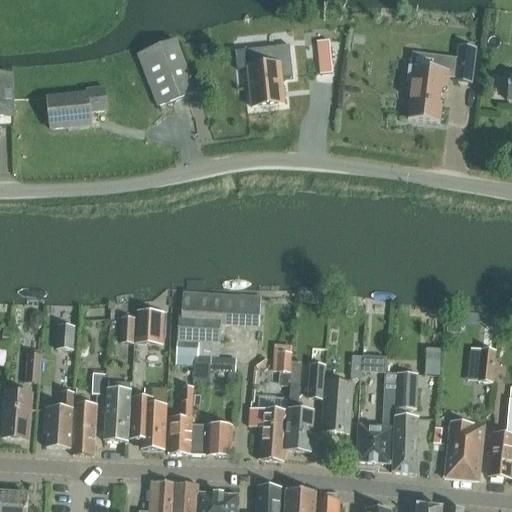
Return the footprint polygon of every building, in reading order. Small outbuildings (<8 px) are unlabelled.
[(138,57),(158,109),(196,94),(176,42),(138,57)] [(329,43),(317,44),(320,76),(332,75),(329,43)] [(248,52),(235,54),(237,72),(248,71),(252,110),(285,106),(282,80),(293,79),(290,48),(248,52)] [(440,72),(409,68),(407,85),(412,90),(408,122),(440,126),(442,107),(440,105),(442,93),(447,89),(448,80),(455,81),(454,84),(472,86),(476,50),(459,48),(457,63),(441,61),(440,72)] [(0,129),(14,129),(12,77),(0,77),(0,129)] [(91,124),(90,115),(107,113),(105,89),(86,92),(86,95),(48,99),(51,132),(67,130),(67,126),(91,124)] [(178,344),(198,345),(220,346),(221,324),(258,326),(260,299),(228,297),(183,294),(181,318),(179,318),(178,344)] [(136,347),(161,348),(163,315),(137,314),(136,347)] [(261,320),(260,340),(270,340),(270,320),(261,320)] [(126,347),(135,347),(136,322),(128,321),(126,347)] [(57,353),(73,354),(75,330),(59,329),(57,353)] [(445,367),(446,340),(431,339),(430,366),(445,367)] [(198,345),(178,344),(177,355),(176,366),(194,368),(195,355),(198,355),(198,345)] [(219,360),(220,346),(198,345),(198,355),(195,355),(194,368),(194,385),(210,386),(211,374),(236,376),(237,361),(219,360)] [(370,366),(369,347),(358,347),(358,366),(370,366)] [(370,347),(370,363),(389,363),(389,347),(370,347)] [(479,385),(493,386),(496,354),(482,353),(479,385)] [(276,375),(291,376),(292,356),(277,355),(276,375)] [(27,390),(39,391),(41,363),(29,362),(27,390)] [(287,414),(285,454),(311,456),(314,415),(294,413),(295,406),(299,406),(302,364),(293,363),(291,389),(290,389),(289,413),(288,413),(288,414),(287,414)] [(309,402),(322,403),(325,369),(311,367),(309,402)] [(351,381),(361,382),(362,368),(352,367),(351,381)] [(395,412),(417,413),(419,378),(385,376),(384,400),(396,401),(395,412)] [(104,398),(105,377),(93,377),(92,397),(104,398)] [(322,435),(349,437),(353,387),(326,385),(322,435)] [(192,428),(194,391),(183,390),(182,405),(181,405),(180,422),(170,421),(168,458),(189,459),(191,428),(192,428)] [(509,402),(506,438),(493,436),(488,480),(511,482),(511,390),(506,390),(505,402),(509,402)] [(105,444),(128,446),(131,394),(109,393),(108,409),(107,408),(105,444)] [(130,433),(129,443),(142,444),(142,454),(165,455),(167,409),(167,395),(154,394),(154,402),(144,401),(132,401),(130,433)] [(46,451),(70,452),(74,397),(61,396),(60,412),(46,411),(44,437),(47,437),(46,451)] [(3,442),(29,444),(32,402),(6,400),(3,442)] [(356,465),(390,467),(394,412),(395,412),(396,401),(384,400),(382,428),(359,426),(356,465)] [(72,458),(94,460),(97,408),(87,408),(87,402),(76,402),(72,458)] [(260,463),(283,465),(284,454),(285,454),(287,414),(251,412),(249,430),(262,431),(260,463)] [(393,476),(416,478),(419,421),(395,420),(393,476)] [(445,481),(479,485),(485,428),(450,425),(445,481)] [(189,459),(231,461),(232,429),(207,428),(192,428),(191,428),(189,459)] [(197,511),(199,488),(151,485),(149,511),(197,511)] [(280,511),(281,492),(258,490),(256,511),(280,511)] [(314,511),(316,495),(287,493),(285,511),(314,511)] [(0,511),(27,511),(28,498),(1,496),(0,507),(0,511)] [(199,511),(238,511),(239,498),(201,496),(199,511)] [(339,511),(340,505),(317,503),(316,511),(339,511)]
